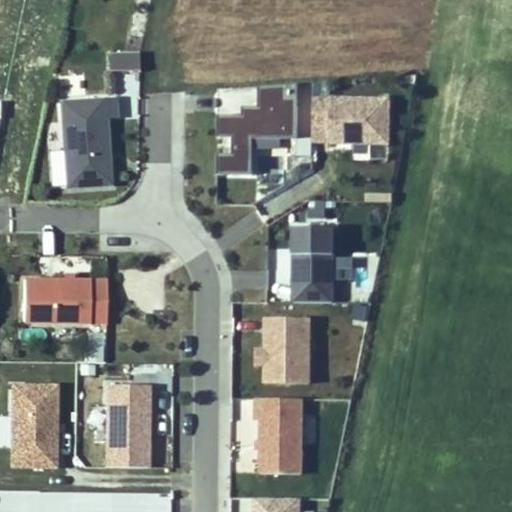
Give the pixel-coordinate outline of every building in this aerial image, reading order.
[(102,51),(103,69),(114,68),(114,50),(102,51)] [(114,50),(114,68),(131,68),(130,50),(114,50)] [(207,153),(207,174),(243,174),(243,137),(287,138),(287,81),(250,84),(250,103),(231,103),(232,114),(207,114),(207,137),(222,137),(222,153),(207,153)] [(108,94),(54,99),(61,187),(105,183),(100,114),(110,113),(108,94)] [(379,95),(303,95),(303,122),(320,122),(320,140),(379,139),(379,95)] [(292,302),(331,302),(331,227),(292,227),(292,302)] [(21,283),(22,325),(104,325),(104,283),(21,283)] [(265,365),(265,383),(308,383),(308,318),(264,318),(265,350),(265,365)] [(256,350),(256,365),(265,365),(265,350),(256,350)] [(15,468),(55,468),(55,386),(15,386),(15,468)] [(107,471),(148,471),(147,389),(107,389),(107,471)] [(301,399),(256,399),(256,421),(261,421),(261,474),(302,474),(301,399)] [(300,511),(300,499),(256,499),(256,511),(300,511)]
